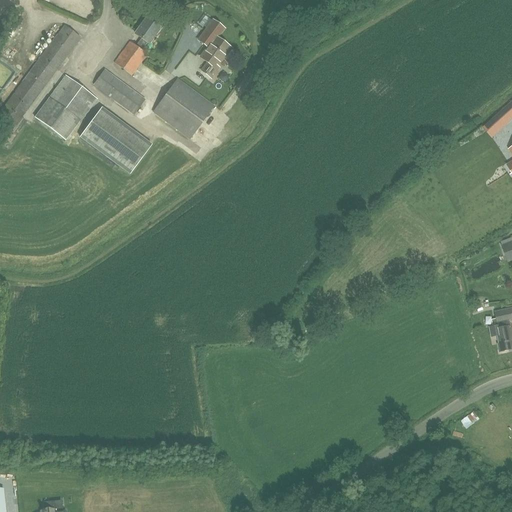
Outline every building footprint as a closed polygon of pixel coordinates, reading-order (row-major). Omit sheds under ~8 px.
[(148,44),(159,28),(146,19),(135,35),(141,39),(136,47),(130,42),(114,63),(131,76),(147,55),(142,51),(147,43),(148,44)] [(213,20),(198,40),(208,48),(201,58),(207,63),(201,71),(211,78),(218,67),(216,66),(223,57),(226,60),(228,59),(233,53),(232,51),(229,48),(230,48),(217,38),(224,28),(213,20)] [(0,123),(10,131),(48,80),(80,37),(64,26),(0,112),(0,123)] [(81,62),(78,65),(87,72),(109,42),(97,32),(77,58),(81,62)] [(144,101),(117,80),(104,70),(93,85),(134,115),(144,101)] [(96,99),(72,80),(66,76),(35,117),(66,140),(96,99)] [(214,106),(179,80),(177,79),(153,112),(189,139),(214,106)] [(103,108),(80,137),(129,175),(152,146),(103,108)] [(495,118),(503,127),(511,118),(511,115),(506,108),(495,118)] [(228,121),(231,124),(238,118),(235,115),(228,121)] [(228,138),(233,129),(226,125),(221,133),(228,138)] [(141,135),(149,142),(155,134),(146,128),(141,135)] [(499,343),(498,343),(499,351),(511,348),(511,327),(511,325),(510,320),(511,319),(511,307),(495,311),(497,325),(498,328),(506,327),(507,333),(504,333),(505,340),(499,341),(499,343)] [(506,327),(498,328),(497,325),(490,326),(491,336),(497,335),(499,341),(505,340),(504,333),(507,333),(506,327)]
